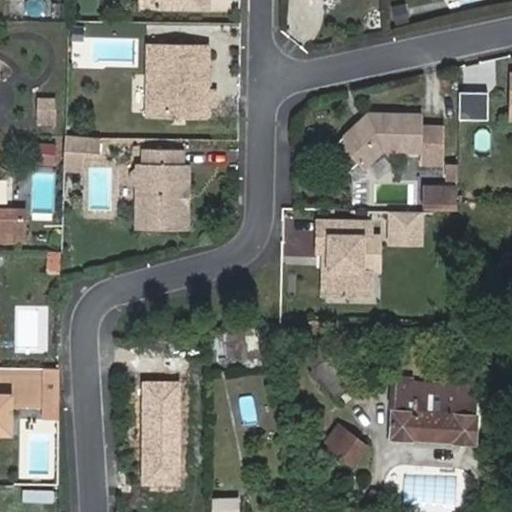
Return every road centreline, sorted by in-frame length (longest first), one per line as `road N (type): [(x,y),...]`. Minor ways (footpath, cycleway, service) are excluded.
road 1 (residential): [(90,511),(85,340),(93,304),(125,287),(242,257),(259,216),(265,82)]
road 2 (residential): [(265,82),(511,33)]
